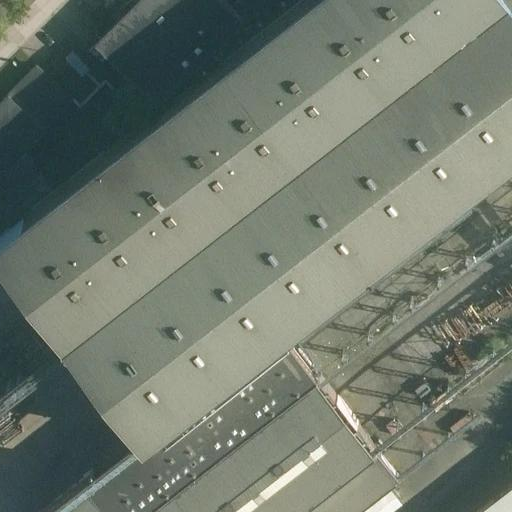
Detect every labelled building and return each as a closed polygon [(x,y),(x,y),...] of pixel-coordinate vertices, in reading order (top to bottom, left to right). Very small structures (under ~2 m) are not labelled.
[(511,0),(302,0),(260,32),(168,104),(0,236),(0,243),(150,437),(49,511),(375,511),(410,485),(293,338),(511,161),(511,0)] [(0,0),(0,9),(9,0),(0,0)] [(225,0),(143,0),(102,41),(168,104),(260,32),(225,0)] [(0,177),(76,103),(38,70),(0,109),(0,177)] [(511,511),(511,491),(484,511),(511,511)]
